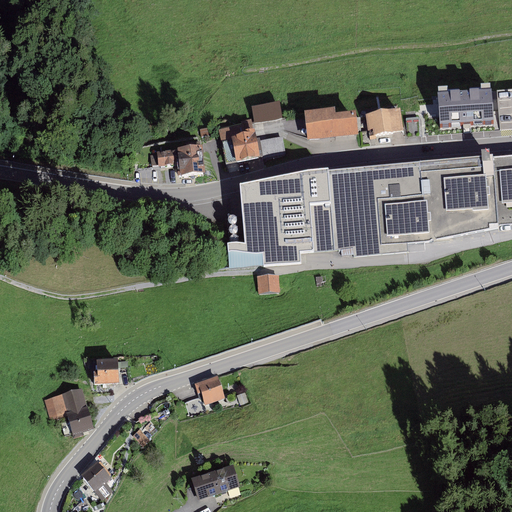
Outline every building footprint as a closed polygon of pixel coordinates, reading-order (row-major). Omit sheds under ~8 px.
[(495,97),(441,102),(443,129),(498,124),(495,97)] [(253,111),(256,125),(285,120),(283,106),(253,111)] [(338,114),(306,118),(310,145),(361,139),(358,119),(339,122),(338,114)] [(403,114),(368,119),(371,141),(407,135),(403,114)] [(244,129),(220,132),(222,145),(235,143),(238,164),(261,161),(255,121),(243,123),(244,129)] [(262,144),(263,157),(285,155),(285,143),(262,144)] [(207,176),(206,150),(177,152),(178,167),(179,178),(207,176)] [(177,152),(159,154),(160,168),(178,167),(177,152)] [(511,162),(313,179),(231,197),(233,253),(229,254),(230,269),(301,264),(300,254),(343,252),(344,259),(428,252),(426,245),(500,228),(511,226),(511,162)] [(280,280),(262,281),(263,295),(281,293),(280,280)] [(120,364),(99,365),(100,388),(121,388),(120,364)] [(221,380),(201,386),(207,406),(228,400),(221,380)] [(92,429),(80,389),(61,395),(67,415),(73,435),(92,429)] [(67,415),(61,395),(43,401),(49,421),(67,415)] [(140,429),(133,436),(143,448),(151,441),(140,429)] [(100,466),(83,479),(97,495),(113,481),(100,466)] [(236,469),(194,482),(200,502),(242,489),(236,469)]
